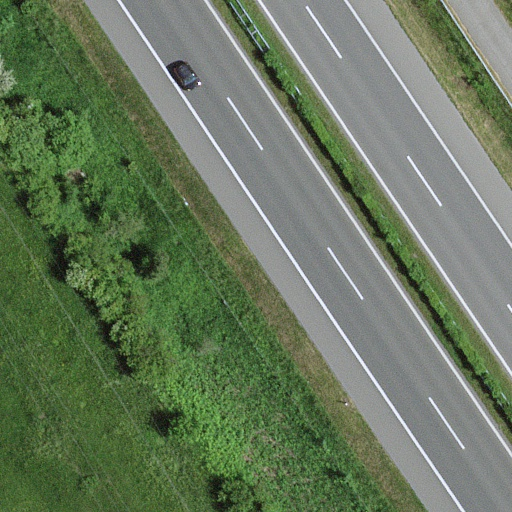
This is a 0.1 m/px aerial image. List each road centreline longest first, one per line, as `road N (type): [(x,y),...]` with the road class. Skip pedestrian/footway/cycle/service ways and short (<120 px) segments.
road 1 (motorway): [(163,0),(509,511)]
road 2 (motorway): [(511,307),(303,0)]
